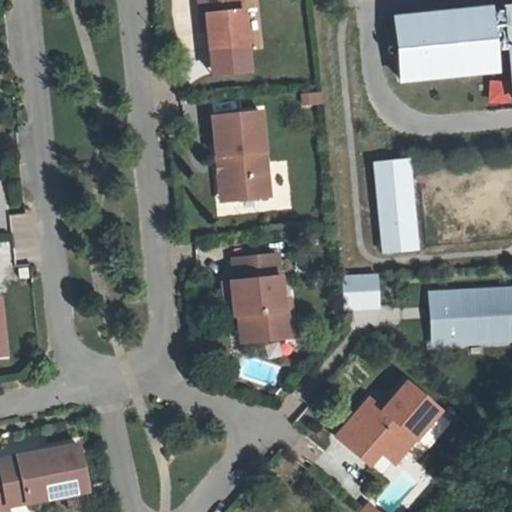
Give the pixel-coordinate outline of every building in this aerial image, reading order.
[(238,0),(205,0),(195,1),(197,17),(202,16),(206,52),(243,48),(238,0)] [(511,12),(393,24),(399,86),(495,76),(493,54),(511,52),(511,12)] [(320,92),(299,94),(301,107),(321,106),(320,92)] [(256,114),(208,118),(212,159),(217,158),(222,203),(265,199),(256,114)] [(217,158),(212,159),(216,204),(222,203),(217,158)] [(411,159),(372,161),(378,255),(416,253),(411,159)] [(9,242),(0,242),(0,263),(9,264),(9,242)] [(276,255),(231,260),(234,281),(229,282),(230,301),(232,317),(237,316),(240,344),(285,339),(281,299),(276,255)] [(375,269),(337,271),(340,306),(376,304),(375,269)] [(229,282),(221,283),(222,301),(230,301),(229,282)] [(511,289),(427,293),(427,304),(439,303),(440,315),(428,316),(428,339),(510,336),(509,313),(511,313),(511,289)] [(288,299),(281,299),(285,339),(292,338),(288,299)] [(439,303),(427,304),(428,316),(440,315),(439,303)] [(359,410),(335,438),(361,461),(372,448),(378,453),(391,465),(438,412),(405,384),(381,411),(372,421),(359,410)] [(368,400),(359,410),(372,421),(381,411),(368,400)] [(0,462),(0,482),(3,502),(0,502),(0,511),(6,511),(6,509),(86,494),(77,448),(0,462)] [(372,448),(361,461),(366,466),(378,453),(372,448)] [(380,511),(368,500),(357,511),(358,511),(380,511)]
